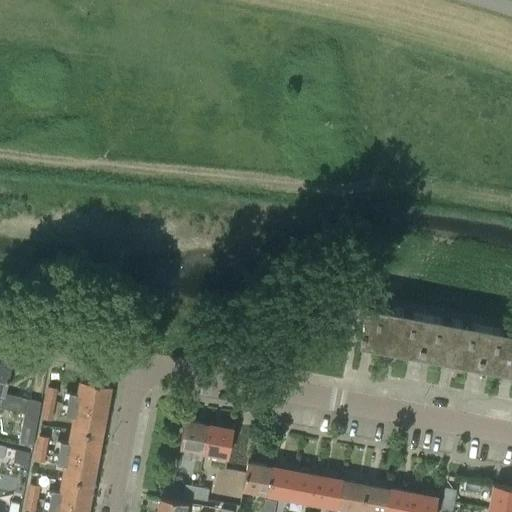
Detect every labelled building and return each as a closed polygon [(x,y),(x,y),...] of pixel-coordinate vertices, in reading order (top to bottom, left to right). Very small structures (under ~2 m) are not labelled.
[(359,342),(418,353),(426,314),(366,303),(359,342)] [(418,353),(429,355),(478,365),(485,325),(426,314),(418,353)] [(478,365),(511,370),(511,330),(485,325),(478,365)] [(0,406),(11,364),(0,361),(0,406)] [(63,390),(62,401),(106,410),(111,385),(80,379),(78,393),(63,390)] [(57,388),(47,385),(45,398),(55,400),(57,388)] [(18,443),(32,446),(40,401),(27,398),(18,443)] [(55,400),(45,398),(42,411),(52,413),(55,400)] [(102,434),(106,410),(62,401),(60,412),(73,416),(71,428),(102,434)] [(204,451),(209,424),(185,419),(180,447),(204,451)] [(233,428),(209,424),(204,451),(228,456),(233,428)] [(97,458),(102,434),(71,428),(68,441),(55,439),(53,450),(97,458)] [(38,434),(36,447),(46,449),(48,436),(38,434)] [(43,462),(46,449),(36,447),(33,460),(43,462)] [(31,451),(16,448),(13,461),(28,464),(31,451)] [(93,482),(97,458),(53,450),(50,462),(64,464),(62,477),(93,482)] [(267,494),(272,466),(248,462),(243,489),(267,494)] [(272,466),(267,494),(291,498),(296,470),(272,466)] [(296,470),(291,498),(314,503),(320,475),(296,470)] [(320,475),(314,503),(338,507),(343,479),(320,475)] [(88,507),(93,482),(62,477),(59,490),(46,488),(44,498),(88,507)] [(343,479),(338,507),(361,511),(367,484),(343,479)] [(29,483),(27,496),(37,497),(39,485),(29,483)] [(182,496),(195,498),(198,486),(185,483),(182,496)] [(367,484),(361,511),(364,511),(385,511),(390,488),(367,484)] [(511,511),(511,487),(493,484),(489,508),(511,511)] [(209,488),(198,486),(195,498),(207,500),(209,488)] [(444,487),(442,499),(454,502),(456,489),(444,487)] [(390,488),(385,511),(410,511),(414,492),(390,488)] [(414,492),(410,511),(435,511),(438,497),(414,492)] [(35,510),(37,497),(27,496),(24,508),(35,510)] [(156,511),(185,511),(188,503),(159,497),(156,511)] [(86,511),(88,507),(44,498),(41,510),(50,511),(86,511)] [(446,511),(451,511),(454,502),(442,499),(440,511),(446,511)]
